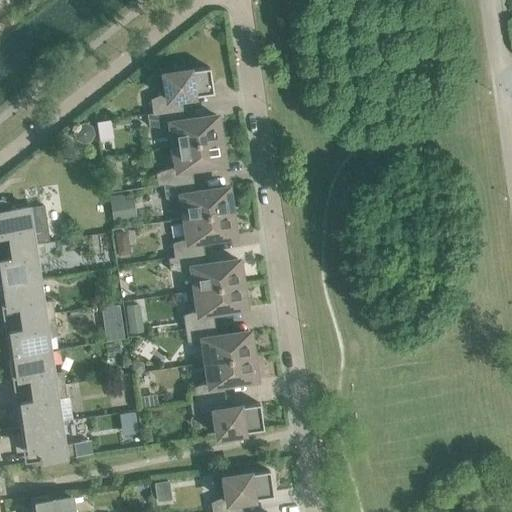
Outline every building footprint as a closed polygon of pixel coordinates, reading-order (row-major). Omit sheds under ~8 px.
[(150,100),(152,113),(182,109),(180,97),(212,93),(208,67),(162,74),(164,93),(150,100)] [(170,129),(173,147),(219,140),(215,115),(183,120),(182,109),(152,113),(146,114),(147,127),(170,129)] [(73,130),(73,136),(76,142),(83,145),(90,142),(94,135),(92,127),(84,123),(78,125),(73,130)] [(156,186),(162,185),(192,181),(191,169),(223,165),(219,140),(173,147),(175,165),(155,174),(156,186)] [(119,180),(108,182),(109,191),(121,189),(119,180)] [(181,201),(184,219),(230,212),(226,187),(194,192),(192,181),(162,185),(164,199),(181,201)] [(122,194),(109,196),(110,203),(123,200),(122,194)] [(0,236),(15,234),(17,246),(43,242),(41,229),(31,231),(28,207),(8,210),(7,207),(7,204),(5,202),(3,200),(0,200),(0,199),(0,236)] [(171,244),(173,257),(203,253),(201,242),(233,237),(230,212),(184,219),(186,237),(171,244)] [(0,260),(0,285),(38,279),(35,257),(45,255),(43,242),(17,246),(19,258),(0,260)] [(128,247),(116,249),(117,256),(129,255),(128,247)] [(192,273),(194,291),(241,284),(237,259),(205,264),(203,253),(173,257),(167,258),(169,271),(192,273)] [(26,305),(28,317),(53,314),(51,300),(42,302),(38,279),(0,285),(0,305),(1,309),(26,305)] [(182,315),(184,329),(214,325),(212,314),(244,309),(241,284),(194,291),(197,309),(182,315)] [(139,304),(125,306),(129,333),(143,331),(139,304)] [(4,333),(8,357),(49,351),(46,328),(55,327),(53,314),(28,317),(30,329),(4,333)] [(203,345),(205,363),(251,356),(248,331),(216,336),(214,325),(184,329),(186,343),(203,345)] [(37,377),(38,389),(64,385),(62,372),(52,373),(49,351),(8,357),(11,380),(37,377)] [(193,387),(195,401),(225,397),(223,385),(255,381),(251,356),(205,363),(208,381),(193,387)] [(132,362),(130,365),(131,369),(137,374),(141,373),(143,371),(143,365),(137,361),(132,362)] [(15,404),(18,428),(60,422),(56,399),(66,398),(64,385),(38,389),(40,400),(15,404)] [(225,397),(195,401),(189,402),(191,414),(213,417),(216,436),(262,429),(258,403),(226,408),(225,397)] [(60,422),(18,428),(22,452),(47,448),(49,461),(75,457),(73,443),(63,444),(60,422)] [(89,440),(73,443),(75,457),(92,454),(89,440)] [(210,502),(211,511),(238,511),(242,511),(240,500),(272,496),(268,470),(222,477),(225,496),(210,502)] [(73,511),(71,497),(50,500),(49,497),(50,497),(50,495),(29,499),(30,511),(73,511)]
